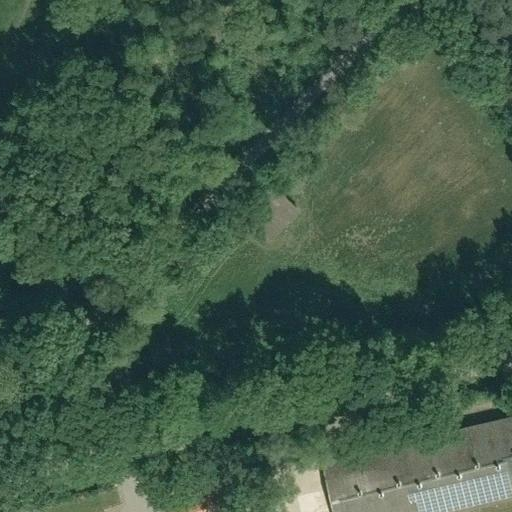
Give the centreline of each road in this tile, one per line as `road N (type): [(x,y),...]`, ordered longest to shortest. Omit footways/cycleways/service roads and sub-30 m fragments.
road 1 (residential): [(0,429),(412,0)]
road 2 (unclassified): [(511,363),(424,378),(0,487)]
